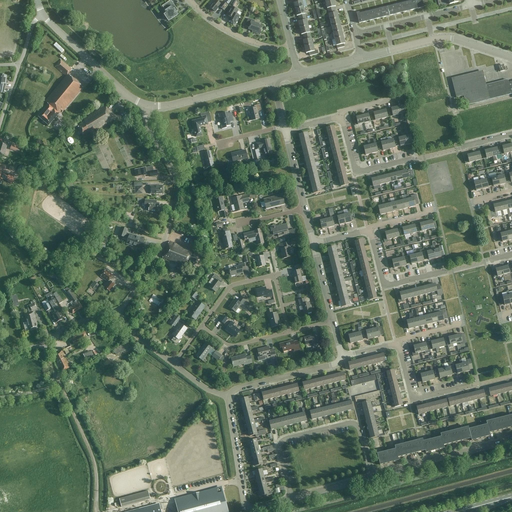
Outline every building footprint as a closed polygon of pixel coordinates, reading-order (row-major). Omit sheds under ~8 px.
[(221,4),(216,0),(210,8),(215,12),(219,6),(224,10),(228,5),(223,2),(221,4)] [(295,10),(304,7),(302,1),(302,0),(294,0),(295,3),(294,3),(295,10)] [(328,12),(335,10),(335,7),(336,7),(334,0),(333,0),(326,2),(328,12)] [(359,24),(404,13),(424,7),(424,6),(429,5),(427,0),(416,0),(360,14),(360,12),(357,13),(359,24)] [(166,17),(169,21),(178,15),(172,6),(174,5),(171,1),(164,5),(167,9),(165,11),(168,16),(166,17)] [(238,10),(233,7),(228,15),(231,17),(229,21),(235,24),(240,16),(236,14),(238,10)] [(299,19),(306,17),(304,7),(295,10),(297,16),(298,16),(299,19)] [(330,21),(339,18),(337,12),(336,13),(335,10),(328,12),(330,21)] [(300,28),(309,26),(306,17),(299,19),(300,21),(298,22),(300,28)] [(332,27),(341,25),(339,18),(330,21),(332,27)] [(255,21),(248,19),(246,26),(249,27),(249,29),(256,32),(256,33),(260,35),(263,26),(254,23),(255,21)] [(334,33),(342,31),(341,25),(332,27),(334,33)] [(303,34),(304,37),(311,35),(309,29),(311,28),(311,26),(309,26),(300,28),(302,35),(303,34)] [(335,39),(344,37),(342,31),(334,33),(335,39)] [(305,47),(313,45),(311,35),(304,37),(305,40),(303,40),(305,47)] [(345,47),(344,44),(345,43),(344,37),(335,39),(337,46),(338,49),(345,47)] [(313,45),(305,47),(306,53),(309,53),(310,56),(319,54),(318,50),(315,51),(313,45)] [(68,74),(73,69),(61,59),(55,67),(66,76),(45,101),(49,105),(39,117),(49,126),(61,111),(62,112),(83,87),(68,74)] [(407,67),(412,97),(427,94),(426,93),(429,93),(425,64),(407,67)] [(484,85),(480,71),(452,78),(455,93),(457,97),(464,96),(466,105),(468,105),(481,102),(511,93),(511,81),(508,82),(507,79),(484,85)] [(262,110),(260,104),(254,106),(254,105),(246,107),(246,110),(249,109),(252,120),(260,119),(258,111),(262,110)] [(403,114),(404,118),(406,118),(405,113),(403,105),(397,107),(399,114),(403,114)] [(114,120),(105,106),(83,120),(84,122),(78,126),(84,136),(90,132),(92,136),(96,134),(94,131),(96,130),(96,131),(114,120)] [(391,117),(399,114),(397,107),(391,108),(392,109),(389,110),(391,117)] [(391,117),(389,110),(386,110),(386,109),(380,111),(382,119),(391,117)] [(373,121),(382,119),(380,111),(374,113),(371,114),(373,121)] [(211,122),(209,112),(200,114),(201,117),(206,116),(207,117),(192,121),(195,133),(195,134),(196,137),(203,135),(200,125),(205,123),(205,125),(208,124),(208,123),(211,122)] [(228,112),(219,115),(220,120),(221,124),(222,129),(227,128),(227,127),(231,126),(230,119),(233,118),(232,112),(228,113),(228,112)] [(373,121),(371,114),(369,115),(369,114),(362,115),(364,123),(373,121)] [(355,125),(364,123),(362,115),(356,117),(357,118),(354,119),(355,125)] [(328,134),(336,132),(334,126),(326,128),(328,134)] [(405,136),(406,136),(405,132),(403,133),(404,136),(396,138),(398,146),(401,145),(401,146),(407,145),(405,136)] [(309,139),(313,138),(313,136),(309,137),(308,133),(299,135),(300,141),(309,139)] [(398,146),(396,138),(394,139),(393,135),(391,135),(392,139),(388,140),(387,141),(389,149),(396,148),(395,147),(398,146)] [(407,145),(413,143),(411,135),(406,136),(405,136),(407,145)] [(387,141),(388,140),(387,136),(385,137),(386,141),(379,143),(380,150),(383,150),(383,151),(389,149),(387,141)] [(263,148),(264,154),(272,152),(269,139),(261,141),(261,142),(256,143),(257,149),(263,148)] [(380,150),(379,143),(377,143),(376,139),(373,140),(374,144),(371,145),(370,145),(372,154),(378,152),(378,151),(380,150)] [(7,146),(9,146),(10,142),(5,140),(4,143),(0,141),(0,153),(4,155),(7,146)] [(370,145),(371,145),(370,141),(368,141),(369,145),(364,146),(364,147),(361,148),(363,155),(366,154),(366,155),(372,154),(370,145)] [(10,150),(19,152),(21,147),(12,144),(10,150)] [(502,155),(510,152),(508,145),(502,146),(503,147),(500,148),(502,155)] [(502,155),(500,148),(497,148),(497,147),(491,149),(493,157),(502,155)] [(484,159),(493,157),(491,149),(485,150),(485,151),(482,152),(484,159)] [(248,158),(246,150),(231,154),(233,161),(248,158)] [(204,153),(207,168),(214,166),(211,151),(204,153)] [(484,159),(482,152),(480,153),(480,152),(473,153),(475,161),(484,159)] [(466,164),(475,161),(473,153),(467,155),(468,156),(464,157),(466,164)] [(21,165),(17,170),(21,173),(25,168),(21,165)] [(153,171),(153,166),(146,168),(146,167),(135,170),(136,177),(150,174),(151,177),(158,175),(157,170),(153,171)] [(415,177),(414,170),(410,170),(407,171),(407,170),(401,171),(403,179),(409,178),(415,177)] [(508,182),(507,174),(505,175),(503,171),(501,171),(502,175),(499,176),(498,176),(500,185),(506,183),(506,182),(508,182)] [(498,176),(499,176),(498,172),(495,173),(496,177),(489,178),(491,186),(494,185),(494,186),(500,185),(498,176)] [(3,179),(9,183),(13,177),(9,174),(7,176),(4,174),(1,179),(3,180),(3,179)] [(491,186),(489,178),(487,179),(486,175),(484,176),(485,180),(481,180),(480,181),(482,189),(489,188),(488,187),(491,186)] [(480,181),(481,180),(480,176),(478,177),(479,181),(474,182),(474,180),(471,181),(473,191),(476,190),(476,191),(482,189),(480,181)] [(373,186),(374,189),(380,188),(379,185),(380,185),(378,177),(372,179),(372,180),(369,180),(370,187),(373,186)] [(337,187),(341,186),(349,184),(347,179),(340,180),(340,184),(337,185),(337,187)] [(322,191),(321,186),(321,185),(312,187),(313,193),(322,191)] [(150,186),(150,194),(163,194),(163,186),(150,186)] [(248,196),(248,195),(246,194),(242,195),(242,196),(233,198),(236,212),(244,210),(242,203),(249,201),(249,200),(252,199),(251,195),(248,196)] [(410,207),(416,206),(416,205),(419,204),(417,194),(411,196),(411,198),(409,198),(408,199),(410,207)] [(264,200),(266,209),(285,204),(283,195),(264,200)] [(159,212),(160,204),(154,203),(154,200),(143,199),(138,198),(137,201),(143,202),(142,206),(149,207),(149,211),(159,212)] [(222,211),(224,218),(227,218),(222,198),(215,200),(218,212),(222,211)] [(385,205),(385,204),(384,200),(382,201),(383,205),(378,206),(379,207),(375,208),(377,214),(380,214),(380,215),(387,213),(385,205)] [(508,209),(506,202),(500,203),(502,211),(503,211),(504,215),(508,214),(510,214),(509,209),(508,209)] [(502,211),(500,203),(494,205),(494,207),(490,208),(492,218),(500,216),(502,216),(504,215),(503,211),(502,211)] [(344,215),(346,223),(352,222),(352,221),(355,220),(353,212),(350,213),(349,209),(347,210),(348,214),(345,215),(344,215)] [(344,215),(345,215),(344,211),(341,211),(342,215),(335,217),(337,224),(339,224),(340,225),(346,223),(344,215)] [(326,219),(328,228),(335,226),(334,225),(337,224),(335,217),(334,213),(330,214),(331,218),(327,219),(326,219)] [(326,219),(327,219),(326,215),(324,215),(325,219),(320,221),(320,218),(317,219),(319,229),(322,228),(322,229),(328,228),(326,219)] [(432,221),(432,220),(426,222),(428,230),(432,229),(432,231),(434,230),(434,228),(437,227),(435,221),(432,221)] [(419,232),(428,230),(426,222),(420,223),(420,224),(418,225),(419,232)] [(296,231),(289,232),(287,225),(277,227),(276,225),(270,227),(272,232),(273,232),(274,235),(278,234),(279,237),(290,234),(292,240),(298,239),(296,231)] [(419,232),(418,225),(415,226),(415,225),(409,226),(411,234),(419,232)] [(402,236),(411,234),(409,226),(403,228),(403,229),(400,229),(402,236)] [(130,234),(130,235),(126,234),(128,229),(122,227),(119,235),(125,238),(125,236),(129,237),(127,244),(141,249),(145,239),(130,234)] [(509,240),(507,232),(506,228),(504,228),(505,232),(496,234),(498,241),(502,240),(503,242),(509,240)] [(264,243),(261,229),(255,230),(255,231),(244,234),(245,240),(249,239),(249,238),(257,237),(258,241),(257,241),(258,244),(264,243)] [(402,236),(400,229),(398,230),(397,229),(391,231),(393,238),(402,236)] [(231,238),(232,238),(230,231),(221,233),(225,249),(233,247),(231,238)] [(390,239),(393,238),(391,231),(385,232),(385,233),(382,234),(385,243),(390,241),(390,239)] [(169,242),(162,259),(169,262),(170,260),(178,263),(176,268),(177,268),(178,268),(179,269),(180,269),(182,265),(187,267),(193,269),(197,260),(191,257),(193,251),(169,242)] [(291,248),(289,242),(284,243),(285,248),(281,249),(283,259),(291,257),(289,249),(291,248)] [(337,252),(338,253),(341,252),(341,250),(337,251),(336,246),(327,248),(329,254),(337,252)] [(433,250),(434,250),(433,246),(431,246),(432,250),(425,252),(426,260),(429,259),(429,260),(435,258),(433,250)] [(435,258),(441,257),(441,256),(444,255),(442,246),(439,246),(439,248),(434,250),(433,250),(435,258)] [(424,249),(420,250),(420,253),(417,254),(416,254),(418,263),(424,261),(424,260),(426,260),(425,252),(424,249)] [(416,254),(417,254),(416,250),(414,250),(414,255),(407,256),(409,264),(412,263),(412,264),(418,263),(416,254)] [(268,259),(266,252),(262,253),(263,256),(256,257),(258,267),(266,265),(265,260),(268,259)] [(409,264),(407,256),(405,257),(404,253),(402,253),(403,257),(399,258),(398,259),(400,267),(407,266),(406,265),(409,264)] [(398,259),(399,258),(398,254),(396,255),(397,259),(392,260),(392,261),(389,262),(391,268),(394,268),(394,269),(400,267),(398,259)] [(228,266),(231,276),(243,273),(242,270),(246,269),(244,263),(239,264),(239,266),(233,268),(232,265),(228,266)] [(302,270),(300,265),(294,266),(296,271),(292,272),(295,284),(303,282),(300,270),(302,270)] [(511,272),(511,270),(511,266),(508,267),(508,266),(502,267),(504,275),(511,272)] [(498,276),(504,275),(502,267),(496,269),(496,270),(493,270),(495,277),(498,276)] [(115,285),(110,281),(113,276),(106,270),(101,277),(107,282),(103,287),(110,292),(115,285)] [(212,278),(209,283),(211,285),(209,287),(215,292),(222,284),(217,280),(219,278),(214,275),(212,278)] [(429,285),(431,293),(432,296),(438,295),(442,294),(440,287),(436,288),(435,284),(429,285)] [(79,302),(78,303),(77,301),(78,300),(70,290),(68,287),(64,290),(66,293),(72,301),(70,303),(73,306),(69,308),(73,314),(82,308),(79,302)] [(267,291),(266,287),(256,290),(258,298),(266,296),(267,297),(273,296),(272,290),(267,291)] [(189,295),(196,300),(199,296),(192,291),(189,295)] [(404,300),(408,299),(406,291),(400,292),(400,293),(397,294),(399,303),(405,302),(404,300)] [(509,295),(510,295),(509,291),(507,292),(508,296),(503,297),(503,298),(500,298),(502,305),(505,304),(505,305),(511,304),(509,295)] [(366,298),(367,301),(369,300),(377,298),(376,292),(368,294),(369,297),(366,298)] [(152,293),(149,298),(164,307),(167,302),(152,293)] [(57,309),(54,303),(57,302),(54,297),(48,300),(50,303),(60,321),(64,319),(60,313),(61,312),(59,308),(57,309)] [(246,301),(241,297),(238,302),(235,299),(229,307),(236,312),(241,305),(242,306),(246,301)] [(310,302),(306,303),(305,299),(299,300),(301,307),(302,306),(305,314),(312,312),(310,302)] [(350,305),(349,300),(349,299),(340,301),(342,307),(350,305)] [(38,308),(34,301),(31,302),(32,304),(29,306),(32,311),(38,308)] [(205,306),(198,301),(188,315),(195,320),(205,306)] [(251,304),(246,301),(242,307),(247,310),(251,304)] [(56,323),(60,321),(50,303),(44,306),(46,311),(50,309),(51,310),(52,312),(50,314),(52,318),(53,317),(56,323)] [(157,308),(150,315),(152,317),(159,310),(157,308)] [(273,314),(272,309),(266,310),(268,316),(269,316),(272,327),(280,325),(277,313),(273,314)] [(439,322),(444,320),(444,319),(448,318),(446,309),(440,310),(441,312),(437,313),(436,313),(439,322)] [(38,329),(34,312),(25,315),(29,331),(38,329)] [(409,329),(415,328),(413,319),(414,319),(412,313),(409,314),(411,320),(404,321),(406,329),(409,328),(409,329)] [(174,327),(177,324),(181,318),(177,315),(173,321),(170,324),(174,327)] [(228,319),(223,316),(220,321),(224,324),(228,319)] [(236,337),(240,331),(233,325),(234,324),(232,321),(230,323),(226,330),(236,337)] [(100,324),(93,327),(97,334),(103,331),(100,324)] [(173,341),(177,344),(181,339),(180,339),(187,329),(181,324),(173,335),(175,337),(172,340),(173,341)] [(372,329),(374,338),(380,336),(380,335),(384,334),(382,327),(379,327),(378,324),(376,324),(377,328),(373,329),(372,329)] [(372,329),(373,329),(372,325),(370,325),(371,329),(363,331),(365,339),(368,338),(368,339),(374,338),(372,329)] [(365,339),(363,331),(362,327),(358,328),(359,332),(356,333),(355,333),(357,342),(363,341),(363,340),(365,339)] [(355,333),(356,333),(355,329),(352,330),(353,334),(349,335),(349,336),(346,337),(348,343),(351,343),(351,344),(357,342),(355,333)] [(70,344),(71,346),(86,339),(84,334),(86,333),(84,330),(82,331),(68,338),(70,341),(70,344)] [(455,336),(457,343),(460,343),(461,345),(467,343),(464,334),(461,335),(461,334),(455,336)] [(315,338),(314,335),(304,338),(305,342),(304,342),(305,345),(306,345),(316,343),(316,344),(320,343),(318,337),(315,338)] [(448,348),(454,347),(453,344),(457,343),(455,336),(449,337),(449,338),(446,339),(448,346),(448,348)] [(448,346),(446,339),(444,339),(443,338),(437,340),(439,348),(448,346)] [(294,345),(293,340),(280,344),(281,348),(283,348),(284,351),(294,349),(294,351),(301,349),(299,343),(294,345)] [(431,342),(429,343),(430,350),(437,348),(438,352),(440,352),(439,348),(437,340),(431,342)] [(130,347),(127,342),(113,351),(116,355),(120,352),(121,353),(130,347)] [(212,348),(205,343),(196,356),(203,361),(212,348)] [(426,344),(426,343),(420,344),(422,352),(425,351),(426,354),(431,352),(430,350),(429,343),(426,344)] [(418,353),(422,352),(420,344),(414,346),(414,347),(411,348),(413,357),(419,355),(418,353)] [(275,349),(270,351),(269,346),(258,349),(260,357),(258,358),(259,361),(266,359),(265,356),(271,355),(271,357),(276,356),(275,349)] [(83,354),(86,360),(98,354),(97,350),(95,351),(94,351),(92,352),(92,351),(90,352),(90,351),(83,354)] [(68,362),(67,362),(65,357),(62,351),(54,355),(57,362),(58,362),(63,372),(71,368),(68,362)] [(212,356),(219,361),(220,360),(222,357),(222,356),(216,351),(212,356)] [(231,358),(233,367),(238,365),(244,364),(244,365),(252,363),(251,356),(246,357),(245,354),(231,358)] [(464,372),(470,371),(470,370),(473,369),(471,359),(466,360),(466,363),(463,363),(462,364),(464,372)] [(462,364),(463,363),(462,360),(460,360),(460,364),(453,366),(455,373),(458,373),(458,374),(464,372),(462,364)] [(446,377),(453,375),(452,374),(455,373),(453,366),(452,362),(448,363),(449,367),(445,368),(444,368),(446,377)] [(444,368),(445,368),(444,364),(442,364),(443,368),(436,370),(437,378),(440,377),(440,378),(446,377),(444,368)] [(437,378),(436,370),(433,371),(432,367),(430,367),(431,371),(428,372),(427,372),(429,381),(435,379),(437,378)] [(427,372),(428,372),(427,368),(425,369),(426,373),(421,374),(421,375),(418,376),(420,382),(423,382),(423,383),(429,381),(427,372)] [(388,378),(396,376),(394,370),(386,372),(384,373),(385,378),(388,378)] [(386,385),(389,384),(397,382),(396,376),(388,378),(389,381),(385,382),(386,385)] [(305,390),(311,389),(309,381),(303,383),(305,390)] [(300,395),(299,392),(297,384),(291,385),(293,393),(297,392),(297,395),(300,395)] [(389,396),(392,395),(400,393),(399,388),(391,389),(392,393),(388,394),(389,396)] [(480,399),(486,398),(484,390),(478,392),(480,399)] [(392,402),(394,401),(401,399),(400,393),(392,395),(393,398),(391,398),(392,402)] [(242,405),(250,403),(249,399),(252,398),(251,396),(246,397),(246,398),(240,399),(242,405)] [(345,402),(346,402),(345,398),(343,399),(344,403),(340,404),(339,404),(342,412),(347,411),(345,402)] [(339,404),(340,404),(339,400),(337,400),(338,404),(334,405),(336,414),(342,412),(339,404)] [(334,405),(333,401),(331,402),(332,406),(329,406),(328,407),(330,415),(336,414),(334,405)] [(347,411),(353,409),(351,401),(346,402),(345,402),(347,411)] [(372,407),(372,408),(376,407),(376,405),(372,406),(371,401),(362,403),(364,409),(372,407)] [(328,407),(329,406),(328,402),(325,403),(326,407),(323,408),(322,408),(324,417),(330,415),(328,407)] [(244,412),(258,408),(257,406),(251,408),(250,403),(242,405),(244,412)] [(318,418),(324,417),(322,408),(323,408),(322,404),(320,404),(321,408),(317,409),(316,410),(318,418)] [(316,410),(317,409),(316,405),(314,406),(315,410),(310,411),(312,420),(318,418),(316,410)] [(245,418),(253,416),(252,411),(258,410),(258,408),(244,412),(245,418)] [(307,421),(305,413),(305,412),(304,408),(302,409),(303,413),(299,414),(301,422),(307,421)] [(299,414),(298,410),(296,410),(297,414),(294,415),(293,415),(295,424),(301,422),(299,414)] [(293,415),(294,415),(293,411),(290,412),(291,416),(288,417),(287,417),(289,425),(295,424),(293,415)] [(287,417),(288,417),(287,413),(285,413),(286,417),(282,418),(281,418),(283,427),(289,425),(287,417)] [(281,418),(282,418),(281,414),(279,414),(280,419),(276,419),(275,420),(277,428),(283,427),(281,418)] [(275,420),(276,419),(275,415),(273,416),(274,420),(269,421),(272,430),(277,428),(275,420)] [(254,420),(253,416),(245,418),(247,424),(261,420),(264,419),(264,417),(254,420)] [(248,430),(256,428),(255,424),(261,422),(261,420),(247,424),(248,430)] [(256,428),(248,430),(250,436),(256,435),(256,437),(267,434),(265,429),(259,431),(259,432),(257,432),(256,428)] [(379,435),(378,431),(378,430),(369,432),(371,438),(379,436),(379,437),(383,436),(383,434),(379,435)] [(251,447),(258,446),(257,441),(261,440),(260,438),(255,439),(255,440),(249,441),(251,447)] [(251,447),(252,454),(263,451),(267,450),(273,448),(273,446),(263,448),(263,449),(260,450),(258,446),(251,447)] [(254,460),(262,458),(260,453),(264,453),(263,451),(252,454),(254,460)] [(262,458),(254,460),(255,466),(261,464),(262,465),(267,464),(266,461),(263,462),(262,458)] [(256,477),(264,475),(263,471),(266,470),(266,467),(260,469),(261,469),(255,471),(256,477)] [(258,483),(274,479),(273,478),(265,480),(264,475),(256,477),(258,483)] [(259,489),(267,488),(266,483),(274,481),(274,479),(258,483),(259,489)] [(227,511),(222,488),(176,500),(179,511),(227,511)] [(267,488),(259,489),(261,496),(267,494),(267,495),(272,494),(272,491),(268,492),(267,488)] [(151,499),(148,491),(119,499),(122,507),(151,499)]
